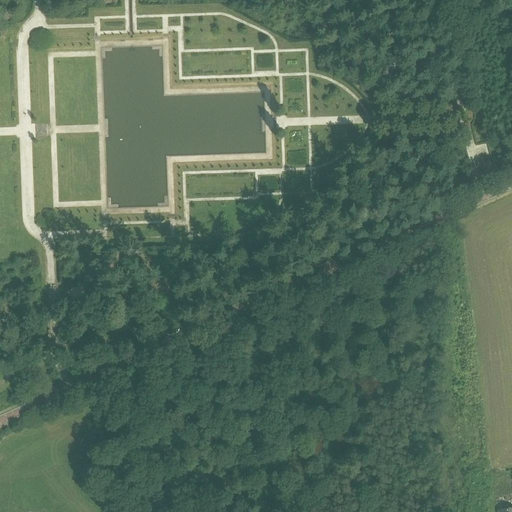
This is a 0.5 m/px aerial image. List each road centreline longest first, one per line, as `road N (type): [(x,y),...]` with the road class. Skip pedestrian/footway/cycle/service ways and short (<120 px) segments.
road 1 (unclassified): [(0,414),(511,181)]
road 2 (track): [(458,0),(459,119),(482,196)]
road 3 (track): [(459,119),(277,123)]
